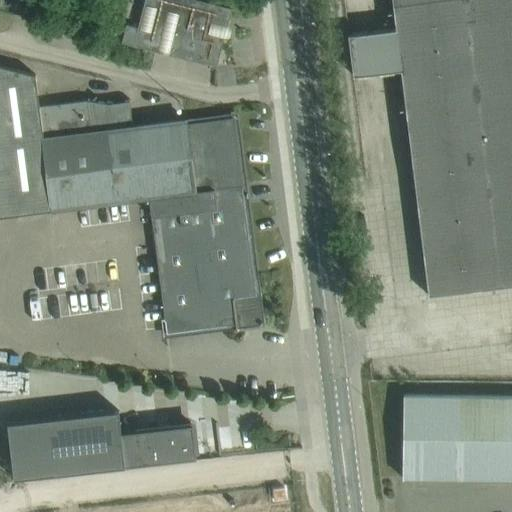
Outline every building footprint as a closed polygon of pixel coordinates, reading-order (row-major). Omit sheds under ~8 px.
[(144,0),(138,27),(133,45),(216,66),(232,8),(199,0),(144,0)] [(511,0),(391,0),(395,28),(348,34),(353,75),(400,69),(428,295),(511,284),(511,0)] [(121,42),(133,45),(138,27),(126,24),(121,42)] [(147,195),(163,339),(238,330),(233,298),(256,295),(233,117),(186,123),(186,119),(133,126),(129,100),(109,103),(87,100),(39,106),(35,74),(0,65),(0,213),(50,208),(147,195)] [(511,395),(403,394),(402,477),(511,478),(511,395)] [(196,458),(192,424),(121,432),(118,410),(7,422),(13,478),(196,458)]
